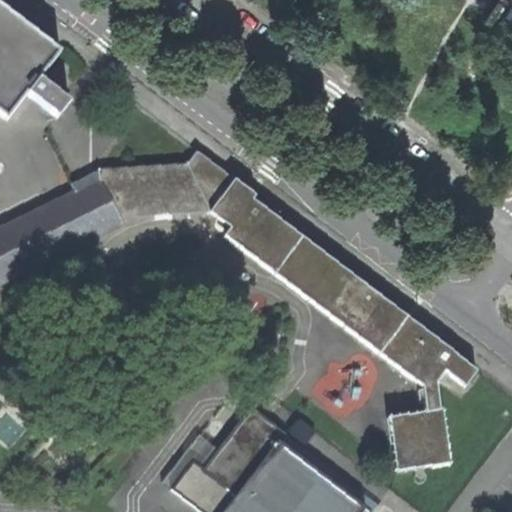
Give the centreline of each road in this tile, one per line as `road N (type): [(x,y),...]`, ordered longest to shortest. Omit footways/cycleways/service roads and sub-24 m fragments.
road 1 (residential): [(50,0),(460,312)]
road 2 (residential): [(511,238),(192,0)]
